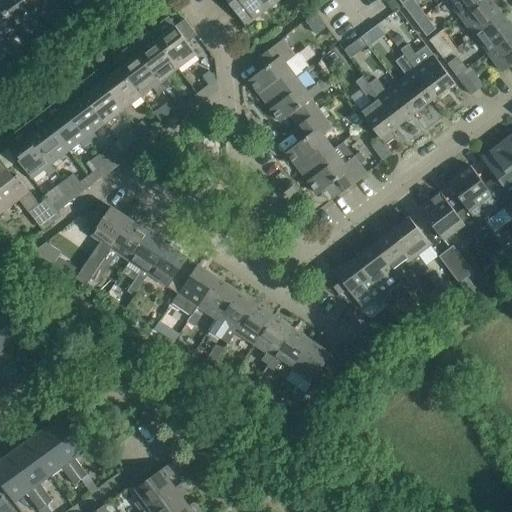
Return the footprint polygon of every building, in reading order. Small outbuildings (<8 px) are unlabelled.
[(0,0),(0,6),(17,29),(24,39),(42,25),(35,16),(23,0),(0,0)] [(23,0),(35,16),(54,1),(53,0),(23,0)] [(267,9),(260,0),(219,0),(225,7),(229,4),(244,23),(252,17),(253,19),(267,9)] [(260,0),(267,9),(278,0),(260,0)] [(416,22),(425,15),(414,0),(406,0),(402,3),(416,22)] [(447,0),(460,17),(481,0),(447,0)] [(491,0),(481,0),(460,17),(474,35),(502,14),(491,0)] [(0,42),(17,29),(0,6),(0,42)] [(86,19),(92,26),(100,20),(94,13),(86,19)] [(511,27),(502,14),(474,35),(488,53),(511,35),(511,27)] [(436,29),(425,15),(416,22),(427,36),(436,29)] [(149,30),(178,68),(196,54),(187,42),(197,35),(185,19),(175,26),(168,16),(149,30)] [(178,68),(149,30),(131,44),(166,89),(172,84),(166,76),(178,68)] [(443,58),(453,51),(439,33),(429,40),(443,58)] [(399,34),(392,39),(398,47),(405,42),(399,34)] [(511,35),(488,53),(502,72),(511,63),(511,35)] [(361,37),(352,44),(359,52),(368,45),(361,37)] [(282,39),(254,61),(261,70),(248,80),(258,93),(261,92),(266,98),(296,76),(285,62),(295,55),(282,39)] [(131,44),(113,58),(120,68),(141,95),(154,86),(160,94),(166,89),(131,44)] [(398,47),(389,54),(395,61),(397,59),(403,55),(400,50),(398,47)] [(410,64),(414,69),(435,97),(454,82),(433,55),(423,62),(412,48),(403,55),(410,64)] [(457,57),(448,64),(457,76),(466,69),(457,57)] [(471,95),(483,86),(469,67),(466,69),(457,76),(471,95)] [(141,95),(120,68),(102,81),(123,109),(127,114),(134,109),(130,104),(141,95)] [(396,83),(417,111),(435,97),(414,69),(396,83)] [(123,109),(102,81),(95,71),(77,85),(105,123),(123,109)] [(209,85),(216,80),(209,71),(202,76),(209,85)] [(307,91),(296,76),(266,98),(272,107),(270,109),(280,122),(290,115),(297,124),(320,108),(312,98),(322,90),(317,84),(307,91)] [(399,124),(417,111),(396,83),(377,97),(399,124)] [(59,99),(87,137),(105,123),(77,85),(59,99)] [(180,108),(186,103),(178,94),(173,98),(180,108)] [(380,138),(399,124),(377,97),(359,110),(380,138)] [(159,109),(166,118),(180,108),(173,98),(159,109)] [(40,113),(69,150),(87,137),(59,99),(40,113)] [(298,164),(303,170),(333,148),(323,134),(332,127),(319,110),(321,109),(320,108),(297,124),(298,125),(297,127),(305,137),(285,152),(296,165),(298,164)] [(29,136),(50,165),(69,150),(40,113),(22,127),(29,136)] [(143,135),(149,131),(142,121),(136,126),(143,135)] [(143,135),(136,126),(129,131),(136,140),(143,135)] [(3,141),(32,178),(43,170),(47,175),(54,170),(50,165),(29,136),(22,127),(3,141)] [(511,134),(501,142),(511,156),(511,134)] [(367,173),(359,163),(366,158),(361,151),(354,156),(343,142),(333,149),(333,148),(303,170),(309,179),(307,181),(317,194),(333,182),(341,193),(367,173)] [(495,177),(485,185),(491,193),(503,209),(511,202),(511,196),(508,191),(511,187),(511,156),(501,142),(489,151),(491,154),(483,160),(495,177)] [(106,149),(100,153),(107,163),(113,158),(106,149)] [(107,163),(100,153),(93,158),(100,168),(107,163)] [(0,213),(19,199),(28,212),(39,204),(16,175),(13,177),(0,159),(0,213)] [(503,209),(491,193),(485,185),(470,166),(447,183),(466,208),(457,214),(464,224),(471,234),(503,209)] [(69,176),(62,181),(69,191),(76,186),(69,176)] [(69,191),(62,181),(57,186),(64,195),(69,191)] [(457,214),(441,193),(420,209),(443,240),(464,224),(457,214)] [(86,286),(99,266),(111,249),(130,219),(110,206),(110,207),(100,200),(87,220),(97,227),(91,235),(100,241),(75,278),(86,286)] [(430,245),(409,217),(389,232),(421,273),(428,268),(418,254),(430,245)] [(130,219),(111,249),(99,266),(105,270),(117,253),(130,261),(149,232),(130,219)] [(491,259),(505,249),(490,228),(476,239),(491,259)] [(149,232),(130,261),(149,274),(168,245),(149,232)] [(421,273),(389,232),(371,245),(392,273),(405,264),(416,278),(421,273)] [(34,252),(44,258),(52,246),(46,242),(34,252)] [(187,258),(168,245),(149,274),(171,289),(168,294),(174,299),(197,265),(187,258)] [(389,292),(400,283),(392,273),(371,245),(353,259),(385,302),(389,307),(396,301),(389,292)] [(439,256),(460,284),(468,278),(474,274),(453,245),(439,256)] [(74,277),(79,270),(58,257),(54,264),(74,277)] [(339,294),(347,288),(363,310),(375,301),(379,306),(385,302),(353,259),(335,273),(336,273),(328,279),(339,294)] [(195,311),(198,307),(217,278),(197,264),(197,265),(174,299),(168,308),(188,321),(195,311)] [(145,279),(138,274),(132,284),(138,289),(145,279)] [(216,319),(236,290),(217,278),(198,307),(216,319)] [(468,278),(460,284),(467,294),(468,295),(476,289),(475,288),(468,278)] [(255,303),(236,290),(216,319),(208,331),(228,344),(236,332),(235,332),(255,303)] [(174,299),(168,294),(162,303),(168,308),(174,299)] [(254,345),(274,316),(255,303),(235,332),(236,332),(254,345)] [(2,306),(0,307),(0,351),(1,353),(24,336),(2,306)] [(195,311),(188,321),(194,325),(201,315),(195,311)] [(254,345),(273,357),(293,328),(274,316),(254,345)] [(160,331),(174,340),(178,334),(163,325),(160,331)] [(273,357),(270,362),(265,369),(284,382),(292,370),(312,341),(293,328),(273,357)] [(331,354),(312,341),(292,370),(311,383),(313,380),(324,386),(339,364),(329,357),(331,354)] [(216,345),(206,360),(213,365),(216,361),(225,348),(216,345)] [(263,372),(265,369),(270,362),(263,357),(257,367),(263,372)] [(211,368),(225,378),(230,371),(216,361),(213,365),(211,368)] [(240,384),(249,390),(254,383),(245,377),(240,384)] [(275,395),(256,382),(256,383),(250,392),(249,392),(268,405),(275,395)] [(287,417),(297,424),(302,417),(291,410),(287,417)] [(62,417),(45,430),(81,479),(87,475),(73,456),(85,448),(62,417)] [(45,430),(27,443),(50,474),(60,466),(74,485),(81,479),(45,430)] [(27,443),(9,456),(45,506),(52,500),(38,482),(50,474),(27,443)] [(45,506),(9,456),(0,462),(0,480),(14,500),(25,492),(39,510),(45,506)] [(135,503),(141,511),(142,511),(174,487),(168,479),(173,475),(166,465),(135,488),(142,498),(135,503)] [(142,511),(179,511),(188,506),(182,497),(187,493),(180,483),(174,487),(142,511)] [(12,511),(0,494),(0,511),(12,511)] [(199,511),(200,511),(193,502),(188,506),(179,511),(199,511)]
